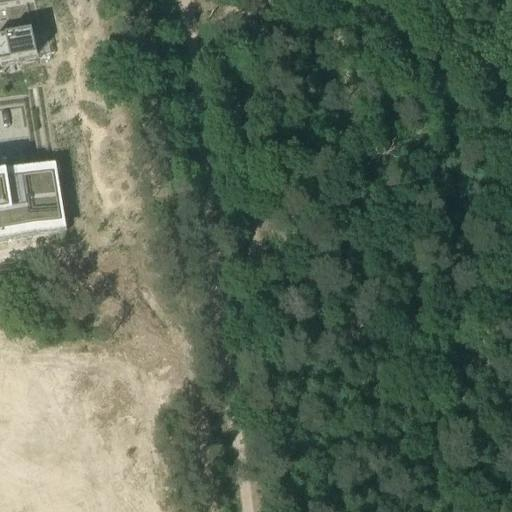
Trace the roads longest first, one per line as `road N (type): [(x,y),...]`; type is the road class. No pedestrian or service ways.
road 1 (track): [(226,0),(288,511)]
road 2 (track): [(245,511),(183,0)]
road 3 (track): [(218,310),(511,365)]
road 4 (track): [(240,28),(377,44),(511,86)]
